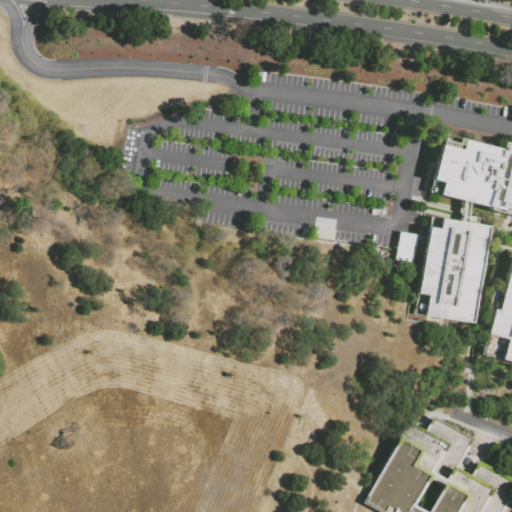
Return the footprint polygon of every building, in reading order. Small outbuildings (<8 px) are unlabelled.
[(511,213),(507,212),(506,214),(487,209),(488,207),(429,192),(443,135),(504,150),(505,143),(511,144),(511,213)] [(476,223),(477,217),(466,216),(468,202),(462,201),(459,221),(476,223)] [(430,217),(488,226),(472,324),(466,323),(466,325),(457,323),(457,325),(449,323),(449,322),(445,321),(445,318),(437,317),(436,319),(435,321),(428,320),(426,318),(424,318),(424,315),(415,313),(430,217)] [(404,260),(395,259),(397,238),(407,240),(404,260)] [(511,363),(484,357),(495,312),(489,311),(493,295),(503,297),(511,260),(510,260),(511,255),(511,363)] [(406,268),(404,280),(393,278),(394,267),(406,268)] [(511,511),(376,511),(362,504),(406,424),(424,434),(432,419),(472,441),(456,471),(470,479),(478,464),(511,482),(511,511)]
